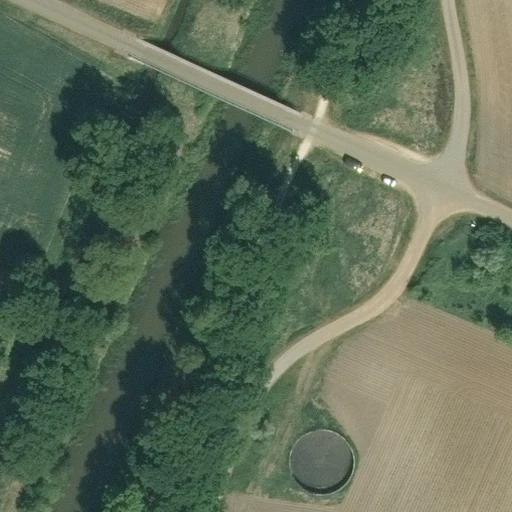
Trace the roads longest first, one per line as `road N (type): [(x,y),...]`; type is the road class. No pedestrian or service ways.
road 1 (track): [(447,0),(461,137),(400,284),(378,310),(328,332),(267,382),(212,511)]
road 2 (residential): [(511,220),(325,138)]
road 3 (residential): [(140,56),(325,138)]
road 4 (residential): [(140,56),(21,0)]
